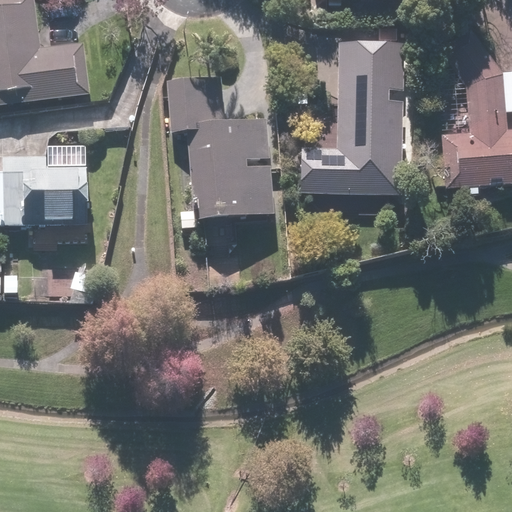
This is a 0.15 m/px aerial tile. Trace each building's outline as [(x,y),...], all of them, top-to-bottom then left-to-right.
[(36,0),(0,0),(0,110),(91,104),(87,47),(40,51),(36,0)] [(309,0),(309,5),(414,9),(413,0),(309,0)] [(503,125),(503,76),(461,22),(431,46),(468,91),(469,135),(437,135),(439,193),(511,190),(511,133),(503,134),(503,125)] [(389,218),(390,202),(399,202),(404,51),(339,48),(335,151),(299,150),(298,199),(327,200),(326,216),(389,218)] [(503,76),(503,125),(511,125),(511,74),(503,74),(503,76)] [(222,81),(165,85),(169,141),(177,140),(183,233),(212,231),(213,252),(240,250),(238,224),(276,222),(269,124),(225,127),(222,81)] [(0,230),(85,233),(87,172),(45,170),(45,165),(0,163),(0,230)] [(2,278),(4,256),(0,256),(0,300),(15,302),(17,278),(2,278)]
